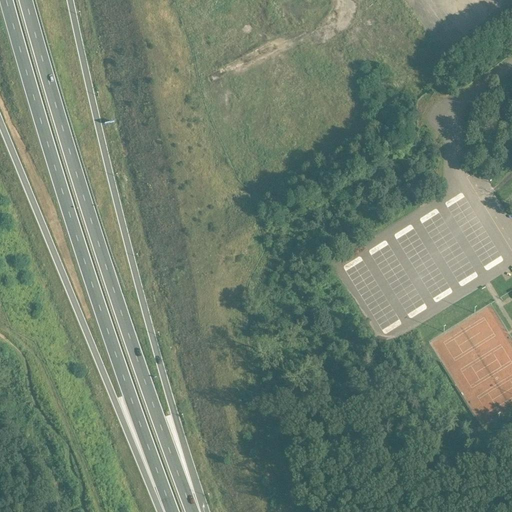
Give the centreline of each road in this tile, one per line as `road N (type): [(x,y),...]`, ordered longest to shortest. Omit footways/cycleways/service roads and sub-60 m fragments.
road 1 (trunk): [(191,511),(25,0)]
road 2 (trunk): [(6,0),(92,288),(171,511)]
road 3 (trunk): [(193,511),(69,0)]
road 4 (trunk): [(0,120),(113,399),(169,511)]
